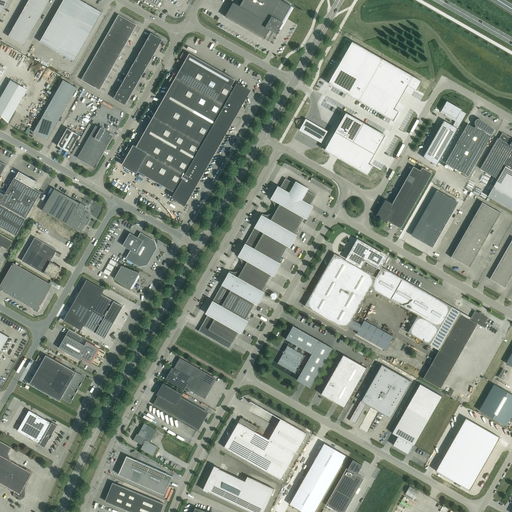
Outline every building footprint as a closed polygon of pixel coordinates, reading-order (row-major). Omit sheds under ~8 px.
[(0,0),(0,14),(8,0),(0,0)] [(28,0),(8,36),(24,45),(49,0),(28,0)] [(79,0),(62,0),(42,37),(77,57),(102,12),(79,0)] [(279,29),(282,22),(281,21),(290,5),(280,0),(242,0),(239,6),(233,2),(225,16),(264,39),(272,25),(279,29)] [(99,90),(130,37),(136,25),(118,14),(81,80),(99,90)] [(151,57),(161,39),(158,37),(155,35),(154,35),(150,33),(146,41),(140,51),(138,54),(133,64),(131,67),(125,77),(123,80),(118,90),(116,93),(113,98),(125,105),(125,104),(127,99),(128,100),(130,96),(129,96),(135,86),(135,87),(137,83),(142,73),(142,74),(144,70),(150,60),(150,61),(152,57),(151,57)] [(330,85),(393,120),(398,111),(393,109),(407,85),(416,90),(421,81),(352,41),(346,50),(349,52),(330,85)] [(146,153),(136,171),(175,193),(173,197),(182,202),(246,89),(237,84),(235,88),(231,86),(235,79),(189,53),(135,147),(146,153)] [(32,76),(37,79),(44,66),(39,63),(32,76)] [(0,114),(2,116),(8,122),(26,89),(10,80),(0,98),(0,114)] [(77,88),(63,80),(33,132),(47,140),(77,88)] [(444,115),(455,121),(453,125),(443,120),(423,157),(436,165),(466,113),(457,108),(446,102),(442,109),(441,111),(445,113),(444,115)] [(346,112),(335,131),(337,132),(326,151),(368,175),(373,166),(368,163),(385,134),(346,112)] [(306,117),(299,129),(321,142),(328,130),(306,117)] [(490,137),(494,129),(480,119),(478,119),(476,119),(475,120),(474,122),(475,124),(475,125),(473,127),(467,124),(445,163),(467,176),(490,137)] [(96,127),(78,157),(92,165),(95,164),(110,138),(109,134),(104,131),(105,129),(101,127),(100,129),(96,127)] [(57,145),(69,152),(79,135),(67,128),(57,145)] [(480,169),(497,179),(505,166),(511,169),(511,139),(511,141),(502,133),(499,139),(497,138),(480,169)] [(380,216),(378,219),(386,223),(387,221),(400,228),(432,173),(422,167),(420,170),(413,166),(392,203),(385,199),(376,216),(377,214),(380,216)] [(511,210),(511,169),(505,166),(497,179),(487,196),(511,210)] [(29,177),(19,171),(15,178),(14,177),(4,195),(0,192),(0,227),(15,236),(40,192),(34,188),(37,182),(36,181),(37,181),(29,178),(29,177)] [(306,218),(313,207),(310,205),(315,196),(285,178),(273,199),(275,200),(277,207),(272,216),(265,218),(263,216),(240,257),(243,258),(245,265),(240,273),(233,275),(231,274),(198,331),(228,348),(238,331),(241,333),(247,321),(245,320),(255,303),(257,304),(264,293),(261,291),(271,274),(273,275),(280,264),(277,262),(287,245),(290,247),(296,235),(294,234),(304,217),(306,218)] [(87,217),(86,217),(85,216),(84,215),(84,214),(84,213),(83,212),(83,211),(83,210),(84,209),(84,208),(86,206),(80,202),(80,203),(54,189),(41,210),(80,232),(85,224),(86,224),(89,219),(87,217)] [(447,196),(438,191),(436,189),(431,199),(433,200),(442,205),(447,196)] [(456,201),(447,196),(442,205),(451,210),(453,211),(458,202),(456,201)] [(428,204),(430,205),(439,210),(442,205),(433,200),(431,199),(428,204)] [(500,213),(482,202),(450,257),(469,267),(500,213)] [(436,215),(439,210),(430,205),(428,204),(425,209),(427,210),(436,215)] [(450,216),(453,211),(451,210),(442,205),(439,210),(448,215),(450,216)] [(433,221),(436,215),(427,210),(425,209),(422,215),(424,216),(433,221)] [(439,210),(436,215),(445,220),(447,221),(450,216),(448,215),(439,210)] [(419,220),(421,221),(430,226),(433,221),(424,216),(422,215),(419,220)] [(433,221),(442,226),(443,227),(447,221),(445,220),(436,215),(433,221)] [(416,225),(418,226),(421,228),(427,231),(430,226),(421,221),(419,220),(416,225)] [(440,232),(443,227),(442,226),(433,221),(430,226),(439,231),(440,232)] [(416,237),(421,228),(418,226),(416,225),(411,234),(410,235),(416,238),(416,237)] [(430,226),(427,231),(432,234),(436,236),(437,237),(440,232),(439,231),(430,226)] [(416,238),(421,241),(422,240),(427,231),(421,228),(416,237),(416,238)] [(427,243),(432,234),(427,231),(422,240),(421,241),(427,244),(427,243)] [(8,250),(12,241),(0,233),(0,248),(1,246),(8,250)] [(126,258),(139,266),(140,266),(146,264),(156,248),(154,241),(140,233),(138,238),(129,233),(122,245),(131,250),(126,258)] [(432,234),(427,243),(427,244),(432,247),(432,246),(437,237),(436,236),(432,234)] [(21,261),(30,266),(43,273),(44,272),(54,278),(59,270),(59,269),(61,269),(60,266),(57,267),(56,266),(56,265),(50,261),(56,250),(34,237),(21,261)] [(511,274),(511,239),(489,279),(505,288),(511,274)] [(447,335),(460,313),(470,319),(470,317),(451,306),(379,265),(384,256),(358,241),(353,249),(352,248),(351,250),(352,251),(348,258),(352,260),(351,263),(334,253),(304,306),(346,329),(348,326),(357,332),(356,334),(385,350),(393,337),(364,320),(361,325),(352,319),(370,288),(417,315),(407,332),(439,350),(447,335)] [(109,275),(116,262),(111,259),(103,272),(109,275)] [(0,289),(33,309),(34,309),(35,309),(36,309),(37,309),(38,308),(39,307),(52,285),(13,263),(0,284),(0,289)] [(121,265),(114,278),(129,290),(130,288),(132,289),(139,276),(138,274),(139,273),(121,265)] [(86,280),(74,300),(92,310),(101,294),(104,290),(86,280)] [(265,290),(269,298),(274,295),(270,288),(265,290)] [(101,294),(92,310),(114,322),(113,322),(122,306),(101,294)] [(74,300),(63,320),(81,330),(83,326),(92,310),(74,300)] [(92,310),(83,326),(104,338),(113,322),(114,322),(92,310)] [(447,335),(464,345),(477,323),(482,327),(487,318),(483,316),(484,315),(479,312),(479,313),(474,311),(470,317),(470,319),(460,313),(447,335)] [(293,326),(285,339),(296,346),(294,350),(287,346),(277,363),(295,373),(305,356),(296,351),(298,347),(311,354),(296,380),(310,388),(332,348),(293,326)] [(0,349),(7,337),(8,338),(8,337),(0,331),(0,349)] [(82,357),(89,361),(92,355),(93,356),(94,354),(93,354),(97,347),(86,341),(84,345),(66,334),(58,348),(80,360),(82,357)] [(366,368),(343,354),(320,394),(344,407),(366,368)] [(69,401),(83,376),(46,355),(29,384),(59,401),(61,397),(69,401)] [(172,368),(166,379),(184,389),(185,386),(204,397),(215,379),(180,359),(174,369),(172,368)] [(366,404),(390,418),(411,381),(381,364),(361,400),(349,420),(350,421),(355,423),(366,404)] [(198,429),(207,412),(179,397),(181,394),(163,384),(157,394),(159,395),(154,404),(198,429)] [(442,396),(420,384),(392,433),(398,436),(393,445),(408,453),(413,445),(414,445),(442,396)] [(511,394),(494,384),(479,410),(506,426),(511,414),(511,394)] [(280,480),(307,433),(280,418),(250,401),(249,402),(249,403),(279,420),(268,439),(256,432),(258,428),(240,418),(223,447),(280,480)] [(53,432),(57,425),(51,422),(51,423),(29,410),(17,430),(39,443),(39,444),(44,447),(45,447),(44,447),(48,440),(49,440),(48,440),(49,439),(50,438),(51,436),(52,434),(52,433),(53,433),(53,432)] [(434,470),(469,490),(499,437),(464,417),(434,470)] [(144,423),(140,430),(141,430),(139,434),(137,433),(133,440),(142,445),(140,449),(153,456),(157,447),(149,442),(156,430),(144,423)] [(379,430),(377,433),(373,432),(371,438),(380,441),(383,432),(379,430)] [(26,470),(10,461),(8,453),(11,447),(0,441),(0,482),(14,491),(13,495),(14,497),(17,499),(20,500),(23,498),(25,496),(25,493),(25,490),(26,486),(27,484),(27,482),(33,472),(26,469),(26,470)] [(324,443),(289,504),(303,511),(313,511),(346,456),(324,443)] [(126,456),(118,474),(164,495),(172,476),(126,456)] [(346,468),(325,505),(337,511),(344,511),(364,478),(357,474),(362,465),(352,459),(347,469),(346,468)] [(263,511),(274,489),(251,478),(249,483),(219,469),(219,468),(214,466),(203,489),(208,492),(208,491),(250,511),(263,511)] [(110,494),(107,501),(114,504),(114,505),(130,511),(160,511),(164,504),(122,486),(121,487),(114,484),(111,491),(110,491),(109,494),(110,494)] [(413,498),(417,491),(409,486),(405,493),(413,498)]
